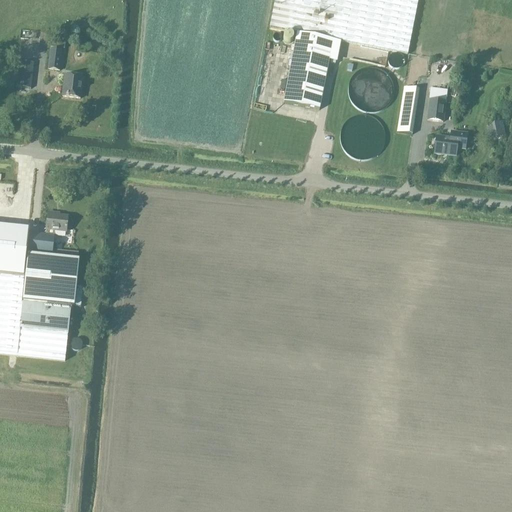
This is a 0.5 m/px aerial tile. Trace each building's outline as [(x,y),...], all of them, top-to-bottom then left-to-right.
[(274,0),(269,28),(297,33),(332,40),(407,55),(418,0),(274,0)] [(332,40),(297,33),(283,104),(319,111),(332,40)] [(47,71),(61,72),(63,53),(49,51),(47,71)] [(15,88),(31,90),(33,64),(18,62),(15,88)] [(390,77),(386,73),(381,69),(376,67),(370,67),(364,68),(359,71),(355,75),(351,80),(350,85),(350,91),(351,97),(354,102),(358,106),(363,109),(369,110),(375,110),(380,108),(385,105),(389,101),(392,95),(393,90),(393,89),(392,83),(390,77)] [(66,78),(63,100),(81,102),(84,80),(66,78)] [(412,136),(419,91),(403,88),(396,133),(412,136)] [(446,103),(447,91),(430,89),(429,101),(446,103)] [(427,120),(443,122),(446,103),(429,101),(427,120)] [(344,148),(348,153),(353,155),(359,157),(365,157),(371,155),(376,152),(380,148),(382,143),(383,138),(384,137),(384,135),(383,133),(383,129),(381,124),(377,119),(372,116),(367,114),(361,113),(355,114),(350,117),(345,121),(342,126),(340,131),(340,137),(341,143),(344,148)] [(434,139),(433,157),(457,159),(458,151),(465,152),(467,134),(450,132),(449,141),(434,139)] [(46,233),(45,239),(27,237),(26,253),(50,256),(52,234),(65,236),(67,220),(53,219),(54,216),(46,215),(44,233),(46,233)] [(0,276),(23,279),(28,230),(0,227),(0,276)] [(73,309),(78,262),(27,257),(21,303),(71,309),(73,309)] [(0,354),(17,356),(64,361),(67,336),(68,336),(71,309),(67,308),(21,303),(23,279),(0,276),(0,354)]
